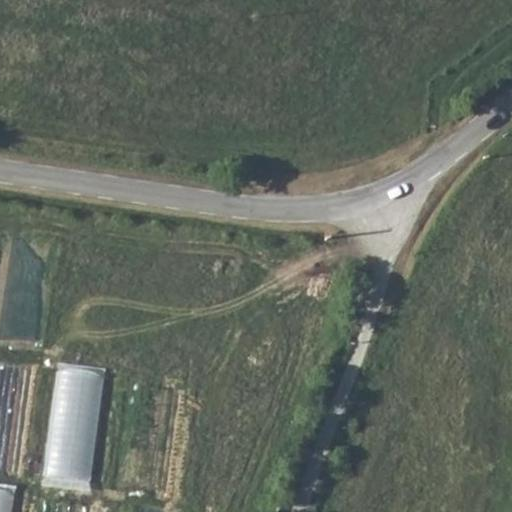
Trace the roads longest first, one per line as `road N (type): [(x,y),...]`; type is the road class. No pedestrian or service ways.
road 1 (unclassified): [(0,170),(318,211),(403,181),(511,104)]
road 2 (track): [(295,511),(369,318),(403,181)]
